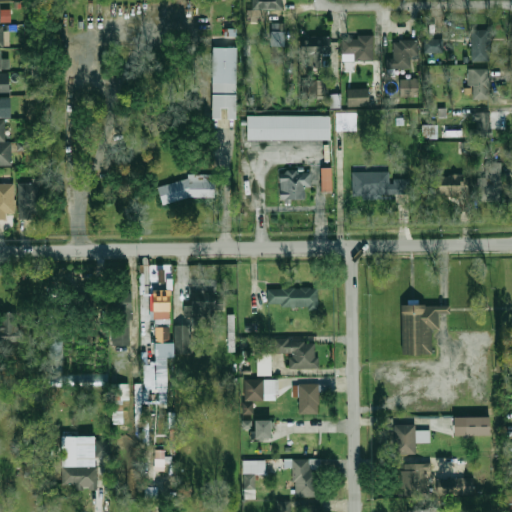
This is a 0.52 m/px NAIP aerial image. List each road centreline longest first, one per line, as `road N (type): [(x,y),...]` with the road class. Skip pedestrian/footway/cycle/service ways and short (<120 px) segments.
road 1 (residential): [(0,250),(511,243)]
road 2 (residential): [(357,511),(351,244)]
road 3 (residential): [(511,5),(339,7),(326,0)]
